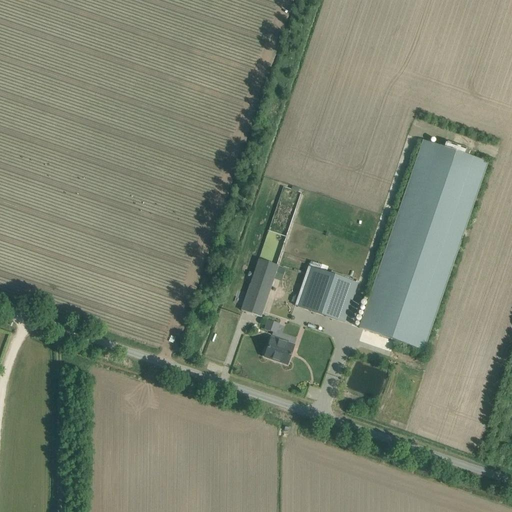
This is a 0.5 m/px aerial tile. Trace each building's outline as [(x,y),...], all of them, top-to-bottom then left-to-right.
[(423,141),(359,329),(423,351),(487,163),(467,156),(470,149),(445,141),(443,147),(423,141)] [(269,292),(277,266),(276,266),(258,260),(250,285),(269,292)] [(308,267),(294,306),(297,307),(297,308),(344,324),(357,284),(308,267)] [(250,285),(241,311),(260,318),(269,292),(250,285)] [(267,321),(263,331),(272,334),(275,324),(267,321)] [(294,346),(270,338),(267,348),(265,349),(264,353),(264,355),(264,357),(287,365),(294,346)]
